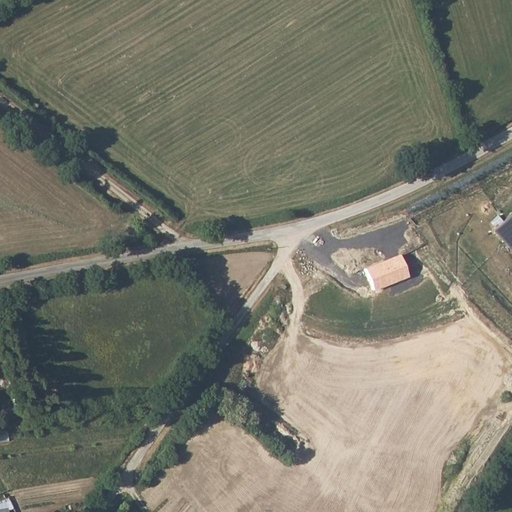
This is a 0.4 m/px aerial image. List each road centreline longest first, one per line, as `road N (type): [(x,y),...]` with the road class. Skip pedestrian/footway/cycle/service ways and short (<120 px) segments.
road 1 (unclassified): [(100,511),(290,249),(294,228)]
road 2 (residential): [(294,228),(0,281)]
road 3 (residential): [(511,131),(403,190),(294,228)]
road 4 (track): [(0,99),(183,248)]
